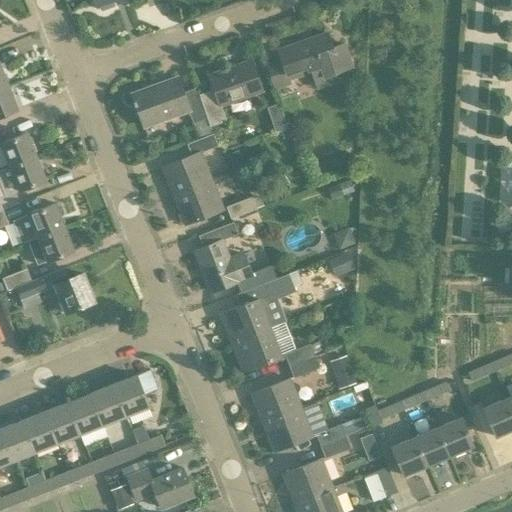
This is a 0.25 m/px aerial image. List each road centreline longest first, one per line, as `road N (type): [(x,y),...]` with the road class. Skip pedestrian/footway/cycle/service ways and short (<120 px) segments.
road 1 (residential): [(173,327),(76,81)]
road 2 (residential): [(76,81),(289,0)]
road 3 (residential): [(249,511),(173,327)]
road 4 (residential): [(0,398),(173,327)]
